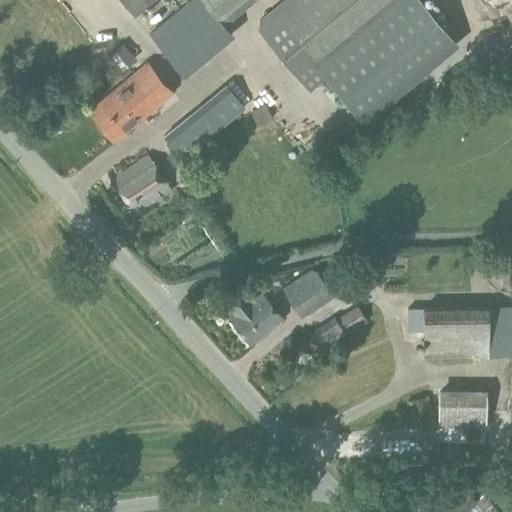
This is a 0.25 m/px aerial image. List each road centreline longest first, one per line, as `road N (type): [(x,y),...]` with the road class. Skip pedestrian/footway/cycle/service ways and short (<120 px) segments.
road 1 (residential): [(154,295),(366,242),(511,239)]
road 2 (unclassified): [(353,511),(154,295)]
road 3 (unclassified): [(0,126),(154,295)]
